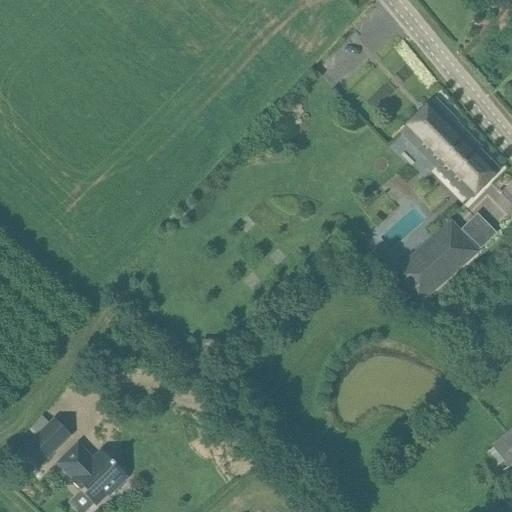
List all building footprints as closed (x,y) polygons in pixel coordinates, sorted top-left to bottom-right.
[(457,122),(436,99),(401,132),(469,201),(499,170),(478,150),(480,148),(456,123),(457,122)] [(479,252),(452,222),(391,275),(418,305),(479,252)] [(53,417),(20,450),(38,469),(72,435),(53,417)] [(511,430),(493,447),(509,466),(511,463),(511,430)] [(78,443),(57,463),(70,477),(68,479),(96,507),(129,477),(102,447),(91,457),(78,443)]
